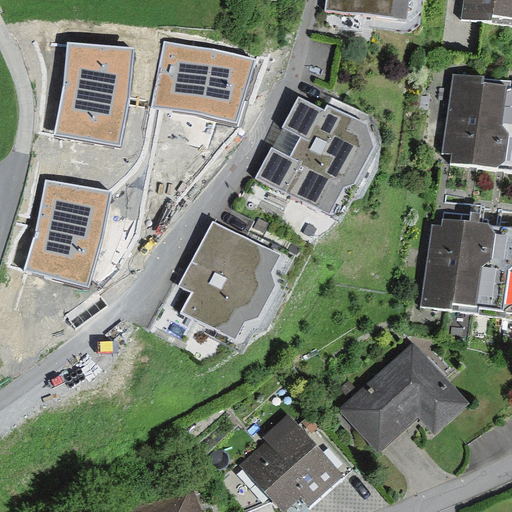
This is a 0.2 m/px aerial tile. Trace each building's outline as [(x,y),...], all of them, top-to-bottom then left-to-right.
[(342,0),(340,15),(431,27),(434,0),(342,0)] [(511,0),(476,0),(475,8),(511,13),(511,0)] [(165,41),(151,107),(237,125),(251,58),(165,41)] [(134,51),(67,42),(55,134),(121,143),(134,51)] [(456,155),(511,163),(511,75),(469,69),(456,155)] [(376,139),(300,100),(260,179),(336,218),(376,139)] [(110,194),(45,179),(24,271),(89,286),(110,194)] [(511,218),(445,209),(432,297),(511,309),(511,218)] [(308,254),(235,214),(181,312),(262,356),(308,254)] [(359,404),(392,441),(431,406),(447,423),(476,397),(427,343),(359,404)] [(348,471),(297,415),(253,456),(304,511),(348,471)] [(199,511),(188,485),(125,510),(125,511),(199,511)]
